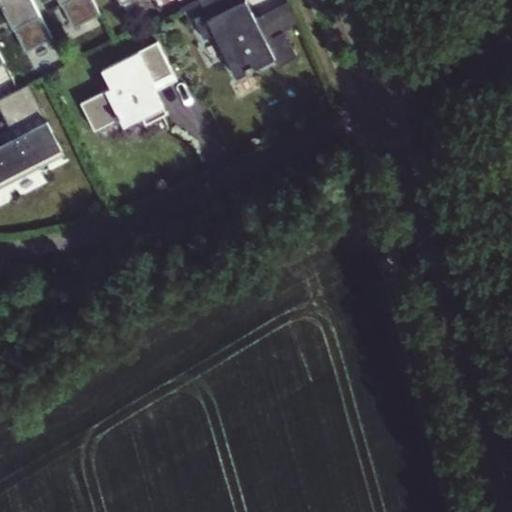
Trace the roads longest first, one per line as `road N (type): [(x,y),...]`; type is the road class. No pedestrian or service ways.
road 1 (residential): [(385,108),(509,511)]
road 2 (residential): [(0,251),(46,250),(124,228),(385,108)]
